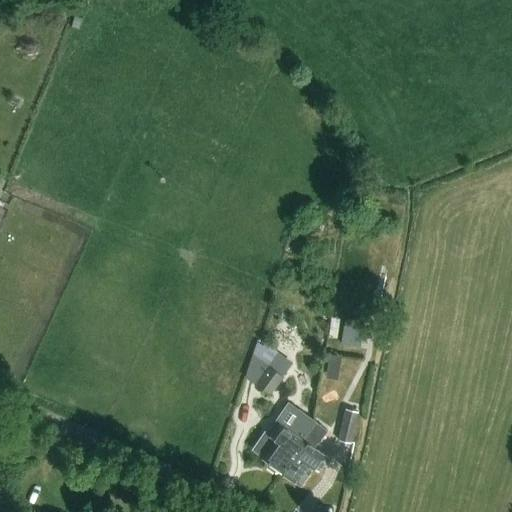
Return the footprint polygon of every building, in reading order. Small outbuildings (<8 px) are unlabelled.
[(345,319),(341,344),(359,347),(363,322),(345,319)] [(271,394),(292,363),(277,352),(269,347),(247,378),(256,384),(271,394)] [(328,351),(324,373),(337,375),(341,353),(328,351)] [(346,410),(340,440),(353,443),(359,413),(346,410)] [(263,457),(262,458),(267,462),(267,467),(274,473),(279,471),(281,472),(316,423),(303,414),(290,432),(279,424),(271,435),(265,431),(252,449),(263,457)] [(316,423),(281,472),(300,486),(313,467),(318,471),(327,458),(314,449),(327,431),(316,423)]
